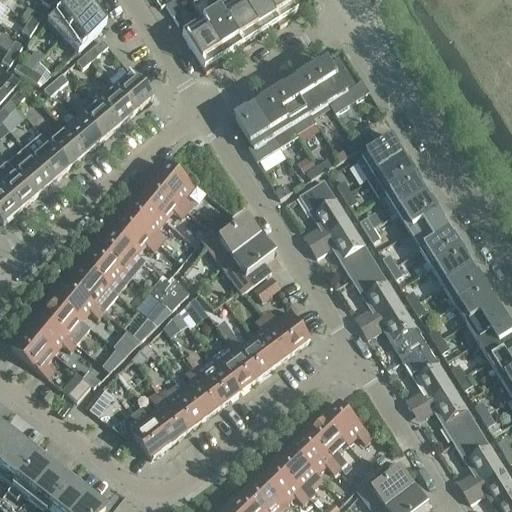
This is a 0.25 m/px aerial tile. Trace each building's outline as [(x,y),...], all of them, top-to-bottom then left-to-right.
[(55,0),(45,0),(42,5),(50,10),(56,0),(55,0)] [(47,24),(47,25),(63,41),(93,11),(84,0),(79,0),(75,5),(71,1),(47,24)] [(219,12),(241,48),(243,52),(243,53),(252,47),(250,48),(249,43),(259,37),(237,0),(219,12)] [(237,0),(259,37),(262,41),(261,41),(261,42),(270,36),(270,35),(268,36),(267,32),(277,25),(261,0),(237,0)] [(288,0),(261,0),(277,25),(280,29),(279,30),(280,30),(289,25),(288,24),(287,25),(285,20),(297,13),(288,0)] [(166,9),(173,20),(180,16),(173,4),(166,9)] [(93,11),(63,41),(78,56),(102,33),(98,29),(103,25),(93,11)] [(219,12),(200,24),(222,59),(225,64),(224,64),(225,65),(234,59),(233,58),(232,59),(230,55),(241,48),(219,12)] [(36,16),(30,26),(36,30),(43,20),(36,16)] [(206,76),(216,70),(215,70),(213,71),(212,66),(222,59),(200,24),(182,35),(203,70),(202,70),(206,76)] [(36,30),(30,26),(23,36),(29,40),(36,30)] [(102,44),(95,50),(85,58),(91,64),(107,50),(102,44)] [(16,46),(9,56),(16,60),(23,50),(16,46)] [(16,60),(9,56),(3,66),(9,70),(16,60)] [(85,58),(76,66),(81,72),(91,64),(85,58)] [(319,72),(311,77),(330,108),(337,118),(370,97),(364,86),(358,90),(340,61),(331,67),(329,63),(319,70),(319,72)] [(18,75),(28,82),(32,75),(22,68),(18,75)] [(28,82),(37,88),(42,82),(32,75),(28,82)] [(129,75),(112,89),(135,116),(151,103),(151,104),(152,103),(129,75)] [(330,108),(311,77),(302,83),(301,81),(292,87),(312,119),(330,108)] [(52,86),(58,92),(67,84),(62,78),(52,86)] [(13,79),(9,85),(15,90),(20,84),(13,79)] [(9,85),(1,93),(7,99),(15,90),(9,85)] [(52,86),(43,94),(48,100),(58,92),(52,86)] [(315,125),(312,119),(292,87),(282,93),(283,95),(274,100),(297,136),(315,125)] [(95,103),(118,130),(135,116),(112,89),(95,103)] [(18,95),(10,104),(16,110),(24,101),(18,95)] [(265,104),(255,110),(282,153),(300,141),(297,136),(274,100),(266,105),(265,104)] [(95,103),(79,117),(102,144),(118,130),(95,103)] [(282,153),(255,110),(245,116),(246,118),(237,124),(254,151),(250,153),(258,167),(282,153)] [(0,115),(0,124),(1,126),(9,117),(3,112),(0,115)] [(79,117),(63,130),(62,131),(85,158),(102,144),(79,117)] [(376,144),(393,134),(387,123),(370,134),(376,144)] [(85,158),(62,131),(46,145),(69,172),(85,158)] [(39,138),(23,151),(29,159),(52,186),(69,172),(46,145),(39,138)] [(359,155),(370,148),(365,140),(355,147),(359,155)] [(369,185),(408,161),(402,151),(400,152),(394,142),(357,166),(369,185)] [(349,161),(359,155),(355,147),(344,154),(349,161)] [(6,165),(36,200),(52,186),(29,159),(23,151),(6,165)] [(310,159),(298,167),(304,178),(317,170),(310,159)] [(369,185),(381,203),(417,180),(412,171),(414,170),(408,161),(369,185)] [(323,177),(333,171),(329,163),(318,170),(323,177)] [(0,191),(19,214),(36,200),(6,165),(0,170),(0,191)] [(151,186),(187,215),(193,208),(185,201),(193,191),(166,168),(151,186)] [(312,184),(323,177),(318,170),(307,177),(312,184)] [(417,180),(381,203),(392,221),(398,218),(431,197),(425,187),(423,189),(417,180)] [(338,190),(344,200),(352,196),(345,185),(338,190)] [(165,225),(172,217),(173,216),(181,223),(187,215),(151,186),(137,202),(165,225)] [(311,252),(352,227),(345,217),(325,186),(300,201),(313,221),(317,219),(324,230),(305,242),(311,252)] [(276,196),(281,203),(292,197),(287,189),(276,196)] [(3,228),(16,217),(19,214),(0,191),(0,225),(3,229),(4,228),(3,228)] [(344,200),(351,211),(359,206),(352,196),(344,200)] [(431,197),(398,218),(410,236),(440,217),(435,208),(437,207),(431,197)] [(137,202),(124,219),(159,249),(165,241),(157,235),(165,225),(137,202)] [(410,236),(421,254),(454,234),(447,224),(446,225),(440,217),(410,236)] [(124,219),(110,236),(137,259),(145,249),(153,256),(159,249),(124,219)] [(222,271),(260,242),(246,223),(237,231),(229,221),(201,243),(222,271)] [(367,237),(375,232),(368,222),(361,226),(367,237)] [(352,284),(377,268),(352,227),(311,252),(317,262),(337,250),(344,261),(340,264),(352,284)] [(381,243),(375,232),(367,237),(374,248),(381,243)] [(433,273),(463,254),(458,245),(460,244),(454,234),(421,254),(433,273)] [(110,236),(96,252),(132,282),(138,275),(130,268),(137,259),(110,236)] [(271,277),(271,276),(264,267),(274,260),(260,242),(222,271),(243,298),(271,277)] [(96,252),(82,269),(118,299),(126,289),(132,282),(96,252)] [(433,273),(444,291),(477,271),(471,261),(469,262),(463,254),(433,273)] [(391,258),(384,263),(390,274),(398,269),(391,258)] [(382,322),(403,309),(377,268),(352,284),(364,303),(368,301),(382,322)] [(82,269),(68,286),(104,316),(110,308),(118,299),(82,269)] [(404,280),(398,269),(390,274),(397,284),(404,280)] [(456,310),(487,290),(481,282),(483,281),(477,271),(444,291),(456,310)] [(254,296),(262,306),(279,293),(272,282),(254,296)] [(188,298),(174,284),(158,305),(159,305),(170,315),(188,298)] [(68,286),(54,302),(82,326),(89,316),(97,323),(104,316),(68,286)] [(456,310),(467,328),(500,308),(494,298),(492,299),(487,290),(456,310)] [(413,311),(421,306),(414,295),(407,300),(413,311)] [(54,302),(40,319),(76,349),(90,332),(82,326),(54,302)] [(193,303),(183,312),(195,328),(207,319),(193,303)] [(144,322),(146,323),(155,330),(156,331),(171,317),(170,315),(159,305),(144,322)] [(428,317),(421,306),(413,311),(420,321),(428,317)] [(479,346),(509,327),(504,319),(506,317),(500,308),(467,328),(479,346)] [(403,365),(428,350),(403,309),(382,322),(362,334),(369,345),(388,332),(395,343),(391,346),(403,365)] [(263,321),(291,358),(309,345),(287,316),(277,324),(271,316),(263,321)] [(177,317),(162,332),(169,343),(187,330),(177,317)] [(40,319),(26,336),(54,359),(62,350),(70,356),(76,349),(40,319)] [(252,343),(273,371),(291,358),(263,321),(255,327),(261,335),(252,343)] [(155,330),(146,323),(131,340),(139,347),(155,330)] [(479,346),(490,365),(511,350),(511,331),(509,327),(479,346)] [(436,347),(444,343),(437,332),(430,337),(436,347)] [(54,359),(26,336),(12,353),(48,383),(55,375),(47,368),(54,359)] [(228,347),(256,384),(273,371),(252,343),(242,350),(236,341),(228,347)] [(450,353),(444,343),(436,347),(443,358),(450,353)] [(212,363),(238,397),(256,384),(228,347),(221,353),(222,355),(212,363)] [(154,356),(147,349),(131,363),(139,371),(154,356)] [(433,404),(454,391),(428,350),(403,365),(415,385),(419,382),(433,404)] [(502,383),(511,376),(511,350),(490,365),(502,383)] [(116,353),(100,369),(109,377),(110,376),(126,361),(116,353)] [(193,373),(221,411),(238,397),(212,363),(203,370),(201,368),(193,373)] [(459,384),(467,379),(460,369),(452,373),(459,384)] [(182,395),(204,424),(221,411),(193,373),(185,379),(192,387),(182,395)] [(88,375),(83,381),(91,389),(92,390),(94,391),(99,387),(101,385),(88,375)] [(511,376),(502,383),(511,399),(511,376)] [(473,390),(467,379),(459,384),(466,395),(473,390)] [(77,405),(91,389),(83,381),(69,397),(77,405)] [(159,399),(186,436),(204,424),(182,395),(176,386),(159,399)] [(110,388),(88,410),(100,423),(123,401),(110,388)] [(454,447),(479,432),(454,391),(433,404),(446,425),(442,428),(454,447)] [(148,421),(169,449),(186,436),(159,399),(151,405),(157,413),(148,421)] [(482,421),(490,416),(483,406),(476,410),(482,421)] [(341,407),(325,423),(350,449),(358,441),(365,448),(373,441),(341,407)] [(141,412),(123,426),(133,439),(151,463),(169,449),(148,421),(141,412)] [(496,427),(490,416),(482,421),(489,432),(496,427)] [(309,438),(341,472),(348,465),(341,457),(350,449),(325,423),(309,438)] [(122,425),(112,432),(126,443),(133,439),(123,426),(122,425)] [(0,433),(0,468),(19,444),(2,431),(0,433)] [(479,432),(454,447),(466,467),(470,464),(478,476),(473,479),(479,488),(480,489),(505,473),(479,432)] [(309,438),(293,453),(318,479),(327,471),(334,478),(341,472),(309,438)] [(505,458),(511,453),(511,452),(506,442),(499,447),(505,458)] [(0,468),(0,481),(11,490),(36,458),(19,444),(0,468)] [(293,453),(278,468),(310,501),(317,495),(316,494),(325,486),(318,479),(293,453)] [(11,490),(28,503),(53,471),(36,458),(11,490)] [(278,468),(262,483),(287,509),(296,501),(303,508),(310,501),(278,468)] [(53,471),(28,503),(39,511),(48,511),(70,484),(53,471)] [(471,508),(490,496),(497,507),(493,510),(494,511),(511,511),(511,483),(505,473),(480,489),(479,488),(465,497),(464,497),(471,508)] [(371,511),(391,511),(417,493),(403,475),(384,489),(377,479),(357,494),(371,511)] [(262,483),(246,498),(259,511),(289,511),(287,509),(262,483)] [(48,511),(76,511),(88,498),(70,484),(48,511)] [(429,511),(430,511),(417,493),(391,511),(429,511)] [(88,498),(76,511),(104,511),(105,511),(88,498)] [(259,511),(246,498),(231,511),(259,511)]
